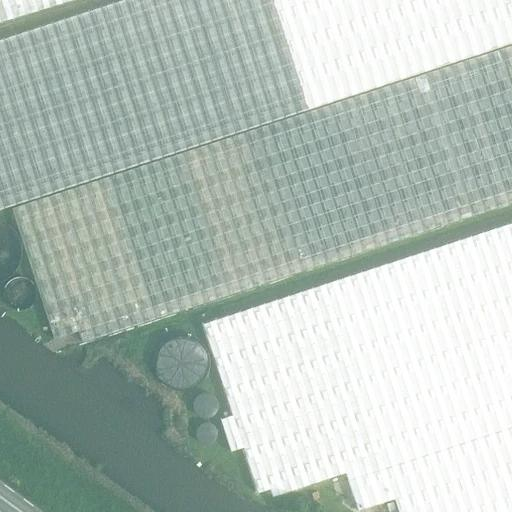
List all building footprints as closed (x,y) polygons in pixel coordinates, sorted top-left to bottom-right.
[(511,0),(127,0),(0,41),(0,211),(11,208),(27,202),(339,101),(511,44),(511,0)] [(0,0),(0,23),(75,0),(0,0)] [(511,203),(511,47),(12,210),(55,340),(79,332),(82,344),(421,233),(511,203)] [(21,251),(21,250),(20,245),(19,240),(16,235),(14,231),(10,228),(5,225),(0,223),(0,276),(2,276),(8,273),(12,270),(16,266),(18,262),(20,256),(21,251)] [(511,511),(511,223),(203,324),(233,416),(221,420),(231,452),(243,448),(258,493),(271,489),(273,497),(346,473),(358,511),(395,499),(399,511),(511,511)] [(166,364),(177,385),(203,373),(198,363),(205,360),(191,332),(159,348),(167,363),(166,364)]
